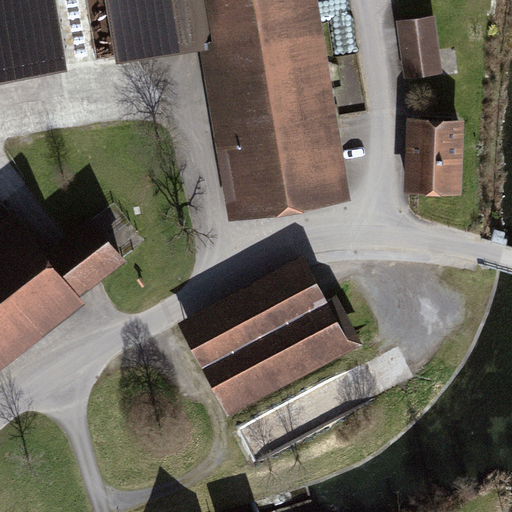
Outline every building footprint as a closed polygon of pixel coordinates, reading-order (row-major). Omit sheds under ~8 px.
[(45,0),(0,0),(0,72),(56,63),(45,0)] [(102,0),(112,57),(205,43),(230,207),(351,188),(322,0),(102,0)] [(401,22),(409,80),(444,75),(436,17),(401,22)] [(405,118),(407,194),(464,193),(462,116),(405,118)] [(0,221),(0,370),(86,305),(81,298),(45,251),(14,211),(0,221)] [(92,216),(45,251),(81,298),(128,262),(92,216)] [(180,323),(233,416),(358,345),(305,252),(180,323)]
